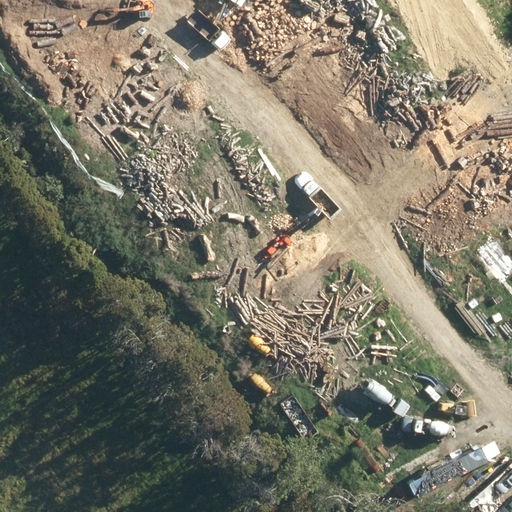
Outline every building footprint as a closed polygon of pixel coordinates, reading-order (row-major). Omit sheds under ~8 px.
[(438,70),(391,0),(288,0),(366,118),(438,70)] [(511,82),(484,101),(511,143),(511,82)] [(511,332),(511,180),(470,118),(398,167),(510,334),(511,332)] [(425,258),(356,158),(299,197),(368,298),(425,258)] [(371,332),(334,276),(294,303),(330,359),(371,332)] [(463,452),(473,468),(511,443),(511,441),(487,402),(437,434),(453,459),(463,452)]
